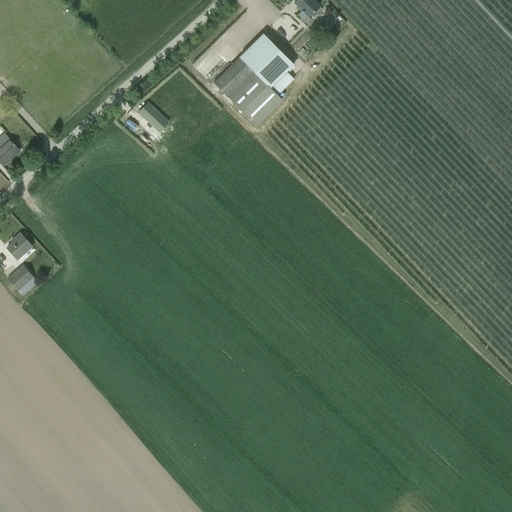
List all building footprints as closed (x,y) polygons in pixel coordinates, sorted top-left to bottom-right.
[(302,22),(318,6),(311,0),(296,0),(293,3),(301,11),(296,16),(302,22)] [(310,27),(321,16),(315,11),(304,22),(310,27)] [(292,65),(262,34),(213,83),(256,126),(281,100),(269,88),(292,65)] [(209,47),(195,65),(203,71),(217,53),(209,47)] [(159,131),(168,122),(147,103),(138,112),(159,131)] [(4,134),(0,137),(0,162),(3,166),(19,151),(4,134)] [(17,259),(31,245),(20,233),(14,238),(15,239),(6,247),(17,259)] [(18,290),(33,277),(22,265),(8,278),(18,290)]
